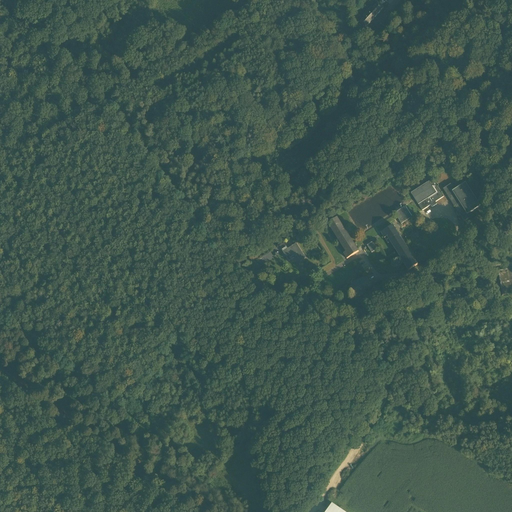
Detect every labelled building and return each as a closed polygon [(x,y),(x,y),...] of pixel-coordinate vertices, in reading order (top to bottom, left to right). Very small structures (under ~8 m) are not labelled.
[(360,24),(365,29),(383,9),(378,4),(373,9),(371,8),(363,17),(364,19),(360,24)] [(433,180),(432,180),(431,179),(429,180),(430,182),(429,182),(411,193),(422,211),(430,206),(431,207),(436,203),(436,202),(444,197),(433,180)] [(460,216),(464,222),(470,218),(468,215),(480,206),(465,183),(454,190),(451,184),(443,189),(457,211),(456,212),(459,216),(460,216)] [(401,224),(412,217),(405,207),(406,207),(405,207),(394,214),(395,214),(400,222),(401,224)] [(347,259),(359,252),(358,251),(358,252),(355,247),(356,247),(355,246),(337,219),(338,219),(337,218),(328,224),(328,225),(329,224),(346,252),(343,254),(344,254),(347,258),(347,259)] [(401,260),(408,271),(418,265),(411,254),(396,231),(394,228),(393,226),(381,233),(381,234),(382,233),(385,238),(384,238),(384,239),(387,237),(402,260),(401,260)] [(419,235),(416,230),(410,233),(414,239),(419,235)] [(367,246),(372,253),(379,248),(374,241),(367,246)] [(296,255),(300,262),(306,259),(296,244),(288,250),(283,253),(288,260),(296,255)] [(511,267),(498,270),(503,295),(511,293),(511,267)] [(349,288),(355,298),(357,297),(359,296),(363,295),(372,287),(366,277),(354,282),(349,288)] [(365,299),(362,301),(359,296),(357,297),(360,302),(363,308),(369,304),(365,299)]
